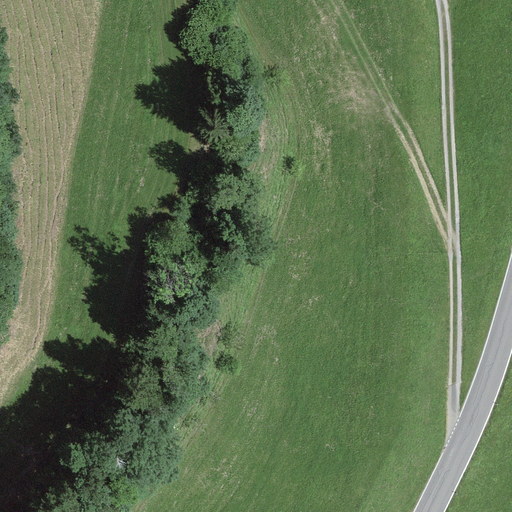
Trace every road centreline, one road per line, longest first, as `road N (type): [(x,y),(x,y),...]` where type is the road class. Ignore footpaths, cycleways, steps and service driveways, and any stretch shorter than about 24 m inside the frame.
road 1 (track): [(0,490),(88,397),(119,324),(141,230),(178,130),(164,0)]
road 2 (track): [(455,463),(456,265),(440,0)]
road 3 (track): [(330,0),(395,113),(455,250)]
road 4 (tertiary): [(430,511),(483,396),(511,306)]
